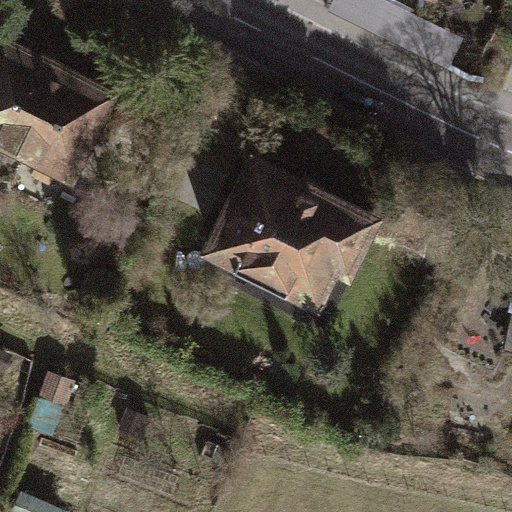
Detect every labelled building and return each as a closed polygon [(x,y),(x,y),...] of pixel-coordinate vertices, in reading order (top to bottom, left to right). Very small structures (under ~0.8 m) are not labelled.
[(389,18),(354,0),(341,0),(337,10),(381,33),(389,18)] [(123,91),(5,31),(0,39),(0,151),(73,189),(123,91)] [(383,217),(253,151),(203,249),(321,310),(340,273),(352,279),(383,217)] [(511,268),(489,259),(451,351),(499,371),(507,351),(511,352),(511,268)] [(0,345),(0,370),(21,378),(28,355),(0,345)] [(82,385),(54,373),(44,394),(72,407),(82,385)] [(160,418),(137,410),(130,429),(153,437),(160,418)]
